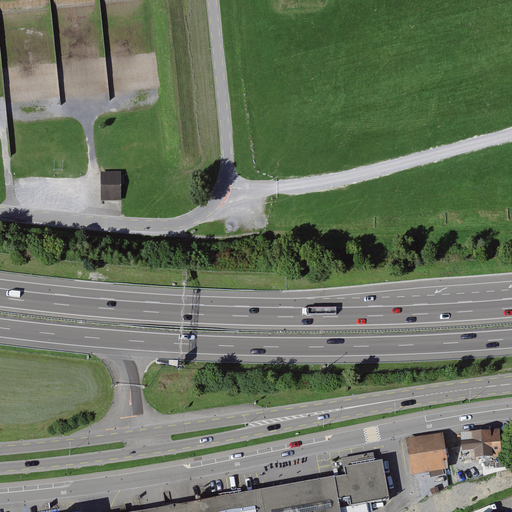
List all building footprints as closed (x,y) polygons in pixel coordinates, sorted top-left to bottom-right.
[(123,170),(100,170),(101,205),(123,204),(123,170)] [(500,432),(461,435),(463,462),(502,459),(500,432)] [(447,464),(443,436),(407,441),(412,470),(447,464)] [(341,511),(340,507),(388,501),(383,463),(346,470),(345,478),(153,511),(341,511)] [(428,493),(453,487),(449,471),(424,477),(428,493)]
